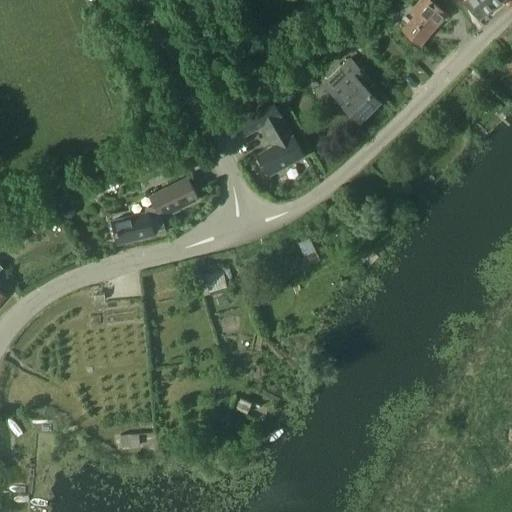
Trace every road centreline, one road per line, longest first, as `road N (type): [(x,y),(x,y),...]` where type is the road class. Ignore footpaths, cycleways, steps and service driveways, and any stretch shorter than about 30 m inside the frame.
road 1 (unclassified): [(248,226),(289,213),(328,187),(511,16)]
road 2 (unclassified): [(0,341),(26,308),(56,290),(248,226)]
road 3 (unclassified): [(248,226),(150,0)]
